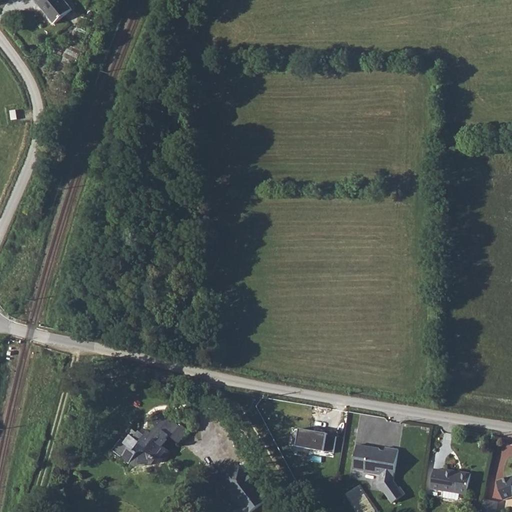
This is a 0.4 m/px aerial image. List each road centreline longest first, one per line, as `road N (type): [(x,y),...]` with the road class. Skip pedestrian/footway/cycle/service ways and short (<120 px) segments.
road 1 (track): [(185,0),(163,43),(33,511)]
road 2 (unclassified): [(511,425),(238,380),(3,323)]
road 3 (unclassified): [(0,231),(41,123),(30,79),(0,36)]
road 4 (track): [(309,511),(238,380)]
